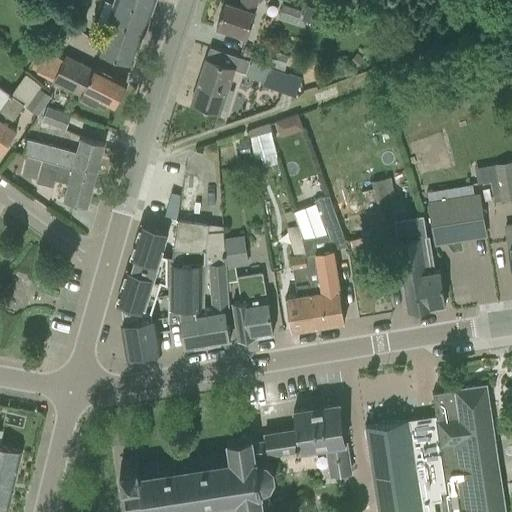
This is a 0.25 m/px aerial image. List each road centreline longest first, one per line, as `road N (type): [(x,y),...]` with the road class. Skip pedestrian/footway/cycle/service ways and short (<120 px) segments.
road 1 (residential): [(72,389),(511,325)]
road 2 (residential): [(107,269),(189,0)]
road 3 (residential): [(107,269),(0,193)]
road 4 (residential): [(44,511),(72,389)]
road 5 (residential): [(72,389),(107,269)]
